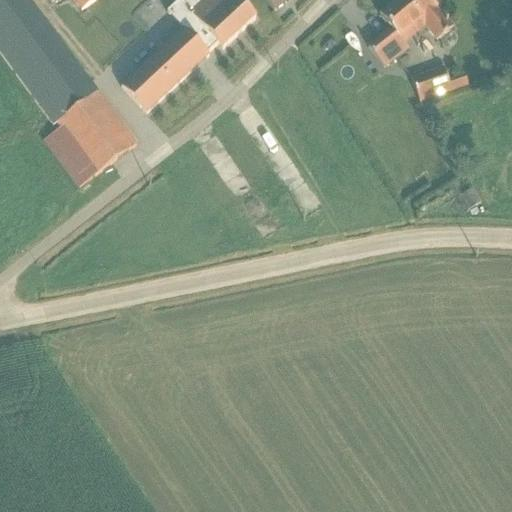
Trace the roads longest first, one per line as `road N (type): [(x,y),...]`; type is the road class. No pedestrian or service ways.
road 1 (unclassified): [(511,243),(409,241),(0,322)]
road 2 (unclassified): [(0,285),(210,115),(328,0)]
